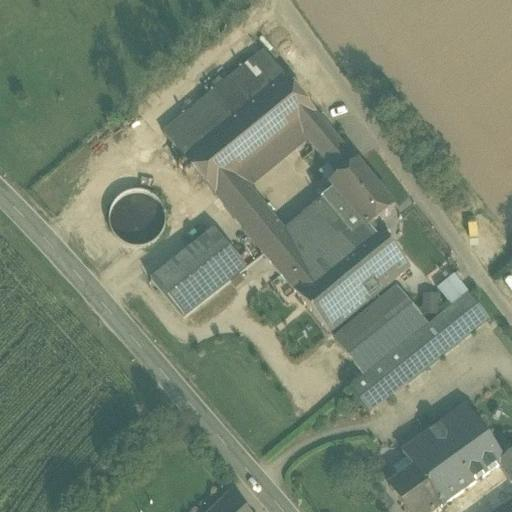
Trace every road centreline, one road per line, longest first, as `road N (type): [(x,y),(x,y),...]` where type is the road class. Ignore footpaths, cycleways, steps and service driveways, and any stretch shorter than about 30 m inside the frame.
road 1 (tertiary): [(280,511),(0,196)]
road 2 (unclassified): [(511,323),(277,0)]
